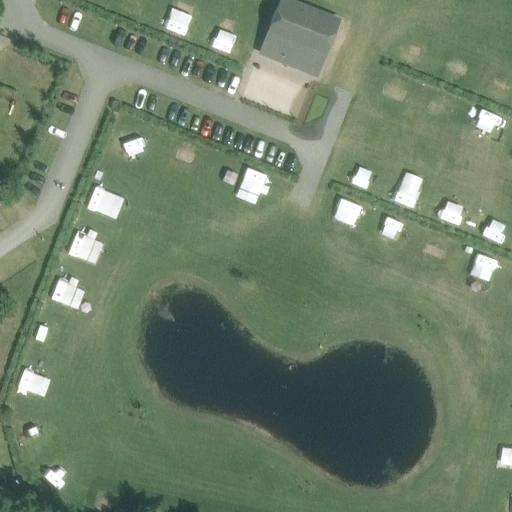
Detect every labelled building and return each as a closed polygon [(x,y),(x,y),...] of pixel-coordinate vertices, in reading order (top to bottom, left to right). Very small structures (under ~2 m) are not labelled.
[(285,7),(266,55),(323,78),(342,29),(285,7)] [(230,55),(239,34),(215,24),(206,45),(230,55)] [(413,65),(422,45),(404,38),(396,58),(413,65)] [(447,52),(438,75),(459,83),(468,61),(447,52)] [(492,72),(484,93),(503,101),(511,80),(492,72)] [(384,76),(382,95),(399,97),(402,78),(384,76)] [(426,110),(448,116),(453,97),(432,90),(426,110)] [(462,124),(484,135),(494,117),(472,105),(462,124)] [(121,166),(129,149),(109,139),(101,157),(121,166)] [(367,190),(375,171),(353,162),(345,181),(367,190)] [(244,165),(236,185),(257,194),(265,173),(244,165)] [(390,197),(407,208),(418,192),(401,181),(390,197)] [(456,226),(467,199),(446,190),(435,217),(456,226)] [(315,226),(340,234),(352,201),(327,193),(315,226)] [(377,237),(395,244),(403,222),(385,215),(377,237)] [(498,241),(505,224),(487,217),(480,234),(498,241)] [(72,232),(67,256),(89,260),(95,237),(72,232)] [(425,235),(423,254),(445,258),(448,238),(425,235)] [(487,279),(493,256),(469,250),(463,272),(487,279)] [(64,307),(66,303),(75,308),(84,288),(57,275),(46,298),(64,307)] [(54,347),(59,329),(38,322),(33,341),(54,347)] [(16,387),(36,392),(41,372),(21,368),(16,387)] [(18,427),(22,443),(49,436),(45,420),(18,427)] [(509,468),(509,447),(499,447),(498,468),(509,468)] [(56,457),(42,475),(59,488),(73,471),(56,457)] [(89,511),(108,511),(117,490),(100,484),(89,511)] [(511,511),(511,496),(503,496),(502,511),(511,511)]
